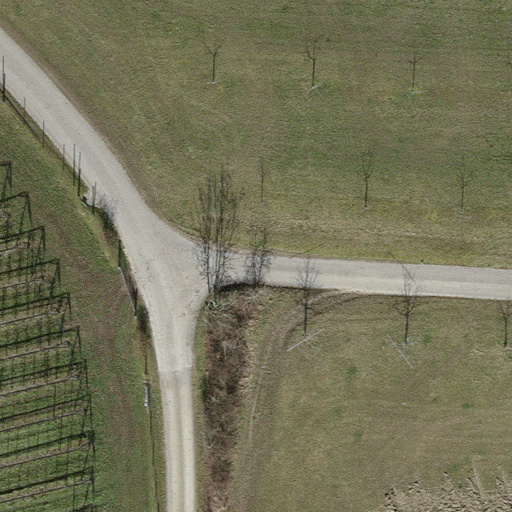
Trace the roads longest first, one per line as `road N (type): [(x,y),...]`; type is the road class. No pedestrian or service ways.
road 1 (track): [(177,511),(154,274),(90,157),(0,54)]
road 2 (track): [(154,274),(511,296)]
